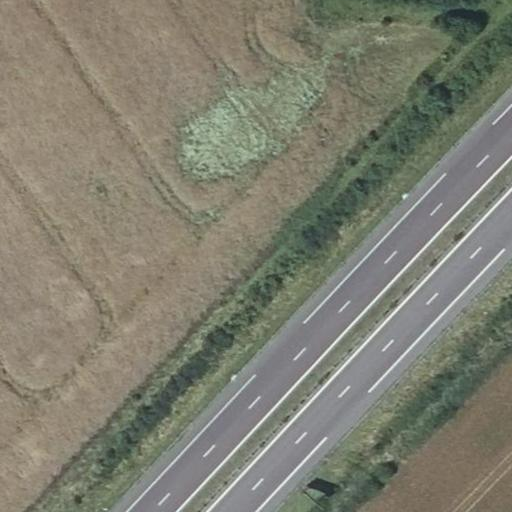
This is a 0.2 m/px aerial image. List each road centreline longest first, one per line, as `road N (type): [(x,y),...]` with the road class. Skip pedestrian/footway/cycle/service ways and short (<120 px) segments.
road 1 (motorway): [(511,132),(152,511)]
road 2 (motorway): [(232,511),(511,215)]
